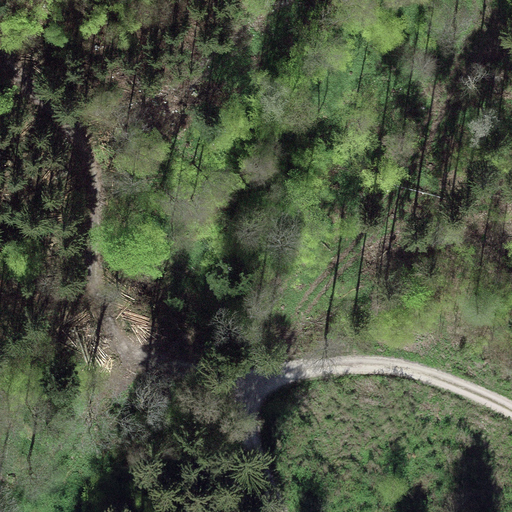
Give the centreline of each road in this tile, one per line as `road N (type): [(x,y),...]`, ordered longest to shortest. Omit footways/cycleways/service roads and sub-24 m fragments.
road 1 (track): [(0,51),(63,120),(93,169),(97,296),(133,328),(255,393)]
road 2 (track): [(282,511),(252,436),(255,393),(267,381),(339,365),(399,367),(511,410)]
